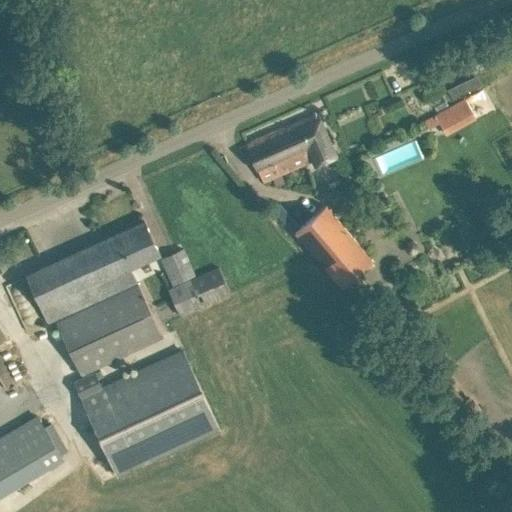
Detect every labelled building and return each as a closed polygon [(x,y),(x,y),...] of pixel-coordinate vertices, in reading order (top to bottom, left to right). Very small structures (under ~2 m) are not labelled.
[(0,49),(0,72),(24,68),(19,46),(0,49)] [(479,75),(449,87),(453,98),(484,86),(479,75)] [(428,126),(440,121),(445,130),(474,115),(465,98),(424,119),(428,126)] [(314,163),(335,153),(317,112),(316,113),(315,111),(313,112),(314,113),(247,143),(263,179),(311,158),(314,163)] [(326,204),(300,226),(280,202),(271,209),(292,233),(296,230),(357,302),(372,289),(356,271),(372,258),(326,204)] [(128,266),(159,252),(145,220),(27,274),(47,320),(135,280),(128,266)] [(161,257),(172,283),(194,274),(183,248),(161,257)] [(169,287),(180,313),(230,291),(219,266),(169,287)] [(7,283),(29,334),(44,327),(22,277),(7,283)] [(56,321),(78,371),(159,334),(136,285),(56,321)] [(73,381),(117,476),(221,429),(183,348),(101,386),(94,371),(73,381)] [(438,391),(462,420),(479,405),(471,395),(465,399),(449,381),(438,391)] [(16,427),(42,470),(63,458),(37,414),(16,427)]
